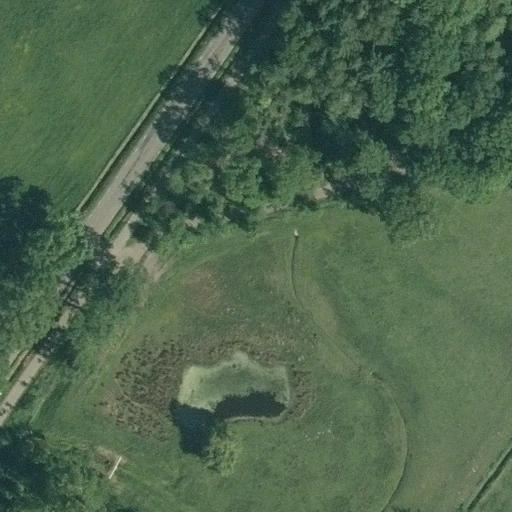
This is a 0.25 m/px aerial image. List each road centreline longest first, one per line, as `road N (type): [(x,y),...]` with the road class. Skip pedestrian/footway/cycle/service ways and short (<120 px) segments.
road 1 (track): [(83,248),(124,263),(157,232),(511,138)]
road 2 (tertiary): [(0,367),(256,0)]
